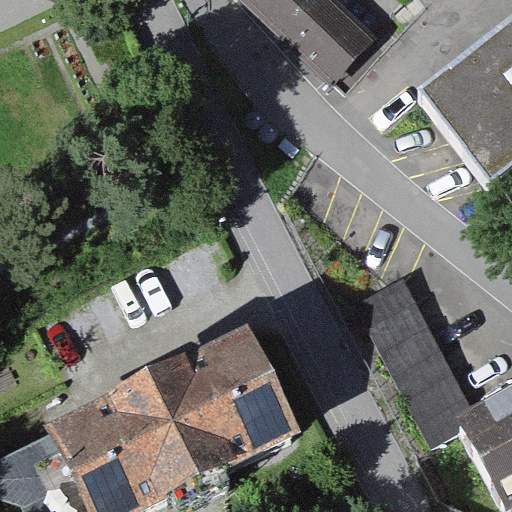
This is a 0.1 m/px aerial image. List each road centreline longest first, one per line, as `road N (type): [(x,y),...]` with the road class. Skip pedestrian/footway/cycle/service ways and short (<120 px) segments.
road 1 (residential): [(402,511),(276,282),(148,0)]
road 2 (residential): [(511,292),(285,105),(219,31),(203,0)]
road 3 (unknown): [(496,0),(333,145)]
